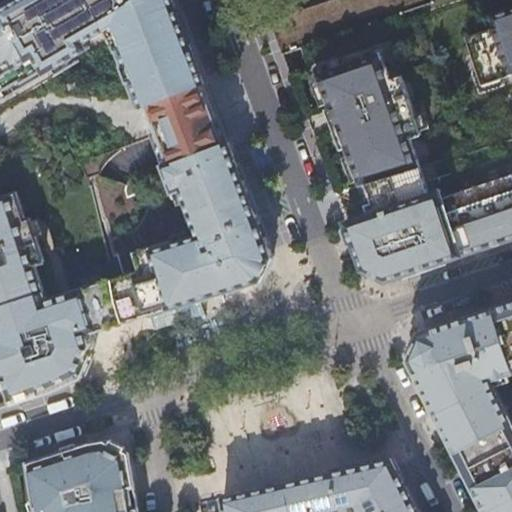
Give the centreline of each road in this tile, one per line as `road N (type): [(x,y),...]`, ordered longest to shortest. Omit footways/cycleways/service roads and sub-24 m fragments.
road 1 (residential): [(351,323),(230,0)]
road 2 (residential): [(144,389),(351,323)]
road 3 (residential): [(351,323),(451,511)]
road 4 (residential): [(511,271),(351,323)]
road 5 (residential): [(0,436),(144,389)]
road 6 (residential): [(167,511),(144,389)]
